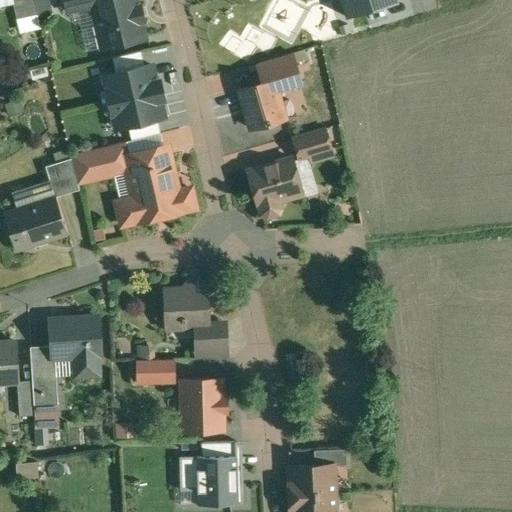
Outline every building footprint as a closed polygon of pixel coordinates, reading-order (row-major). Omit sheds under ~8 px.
[(12,0),(17,19),(38,14),(39,14),(35,0),(12,0)] [(54,0),(40,0),(42,12),(55,10),(54,0)] [(65,0),(68,11),(92,6),(91,1),(94,0),(65,0)] [(94,0),(91,1),(92,6),(102,48),(146,38),(142,22),(145,21),(141,5),(139,6),(137,0),(94,0)] [(343,0),(348,18),(410,1),(409,0),(343,0)] [(38,14),(17,19),(20,29),(41,24),(38,14)] [(141,52),(123,56),(127,71),(145,66),(141,52)] [(293,53),(258,63),(264,83),(274,80),(275,82),(299,75),(293,53)] [(123,56),(113,58),(117,73),(127,71),(123,56)] [(117,73),(105,76),(108,90),(113,114),(114,114),(117,128),(129,125),(139,123),(157,118),(165,117),(161,100),(165,99),(160,80),(156,81),(152,65),(145,66),(127,71),(117,73)] [(264,83),(240,90),(251,129),(286,118),(275,82),(274,80),(264,83)] [(157,118),(139,123),(143,138),(161,133),(157,118)] [(139,123),(129,125),(132,140),(143,138),(139,123)] [(325,129),(295,138),(301,159),(331,150),(325,129)] [(127,141),(94,149),(99,173),(130,166),(128,156),(130,155),(127,141)] [(130,155),(128,156),(130,166),(139,201),(119,206),(123,225),(140,221),(183,211),(196,208),(192,189),(179,192),(169,150),(165,147),(130,155)] [(292,158),(249,170),(259,204),(279,198),(302,191),(292,158)] [(73,159),(47,167),(56,197),(80,190),(73,159)] [(56,197),(5,214),(17,250),(68,234),(56,197)] [(279,198),(260,204),(263,215),(268,218),(269,217),(279,214),(282,209),(279,200),(279,199),(279,198)] [(202,282),(188,283),(183,289),(166,290),(168,329),(196,328),(209,327),(209,326),(207,287),(202,282)] [(96,316),(49,319),(52,345),(53,358),(54,358),(76,356),(77,375),(98,374),(97,355),(99,355),(96,316)] [(226,325),(209,326),(209,327),(196,328),(197,350),(227,348),(226,325)] [(15,341),(0,342),(0,382),(18,381),(15,341)] [(139,358),(157,358),(157,344),(139,344),(139,358)] [(52,345),(29,347),(32,385),(33,405),(57,404),(54,358),(53,358),(52,345)] [(306,380),(307,354),(290,353),(290,380),(306,380)] [(174,360),(138,361),(139,384),(175,383),(174,360)] [(223,379),(183,381),(184,431),(224,430),(224,413),(228,413),(227,396),(223,396),(223,379)] [(32,385),(16,386),(18,416),(33,415),(33,405),(32,385)] [(127,424),(118,425),(119,438),(128,437),(127,424)] [(201,456),(178,456),(179,490),(196,489),(196,505),(243,504),(243,484),(236,484),(235,442),(200,443),(201,456)] [(347,450),(315,451),(315,466),(335,465),(335,466),(348,465),(347,450)] [(315,466),(288,467),(290,496),(336,494),(335,466),(335,465),(315,466)] [(337,511),(336,494),(290,496),(290,511),(337,511)]
